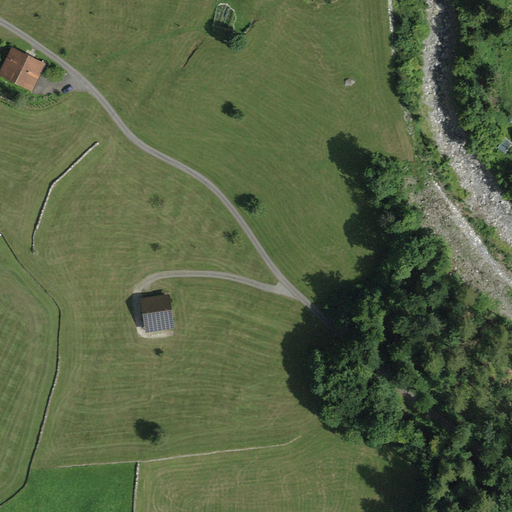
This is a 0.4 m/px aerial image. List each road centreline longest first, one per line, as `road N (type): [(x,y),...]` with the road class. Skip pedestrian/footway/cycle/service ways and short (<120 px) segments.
road 1 (track): [(511,463),(387,390),(282,279),(214,188),(135,140),(91,88),(0,21)]
road 2 (track): [(139,287),(185,273),(294,291)]
